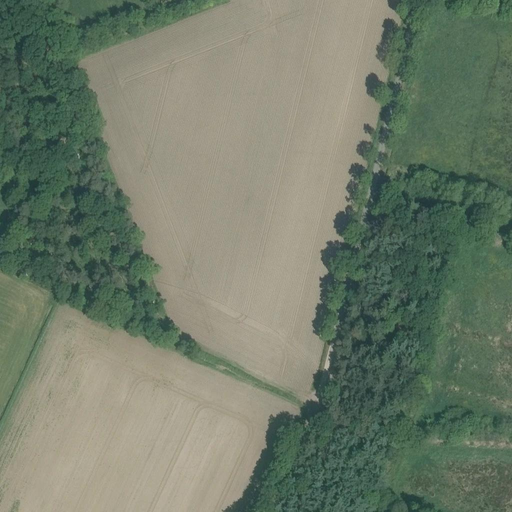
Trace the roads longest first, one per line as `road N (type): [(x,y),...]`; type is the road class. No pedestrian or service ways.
road 1 (unclassified): [(316,398),(412,0)]
road 2 (track): [(316,398),(271,511)]
